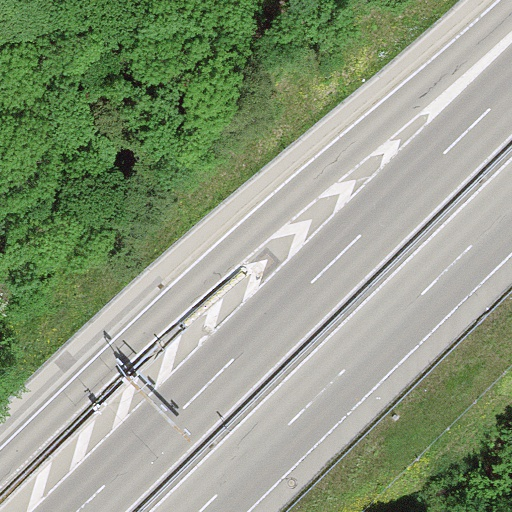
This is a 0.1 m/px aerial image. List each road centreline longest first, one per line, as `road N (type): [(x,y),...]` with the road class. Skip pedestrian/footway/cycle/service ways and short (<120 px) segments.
road 1 (motorway): [(511,7),(117,355),(0,469)]
road 2 (motorway): [(511,87),(78,511)]
road 3 (motorway): [(201,511),(511,209)]
